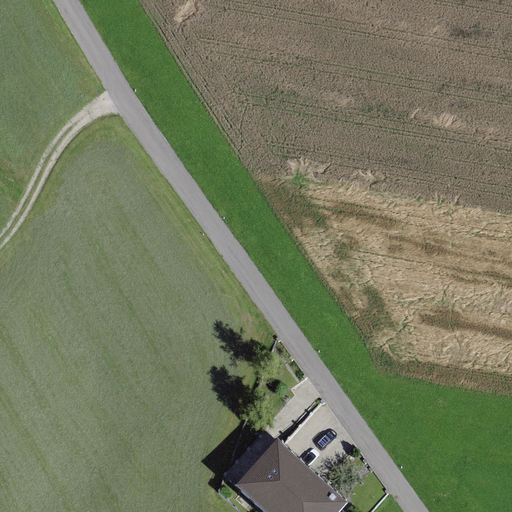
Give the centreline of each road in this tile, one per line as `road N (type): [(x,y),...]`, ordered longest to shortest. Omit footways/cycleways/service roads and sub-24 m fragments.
road 1 (residential): [(73,0),(127,91),(420,511)]
road 2 (track): [(127,91),(70,129),(0,241)]
